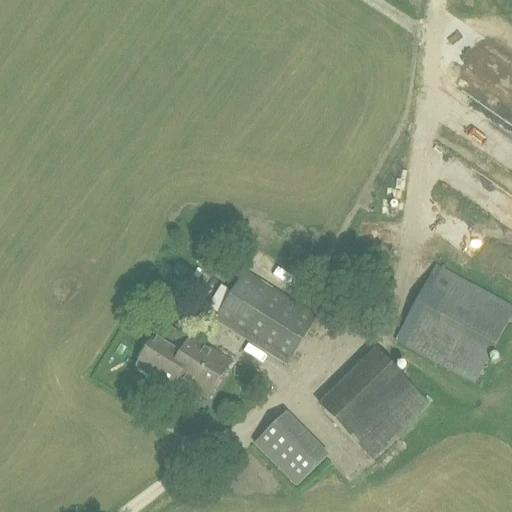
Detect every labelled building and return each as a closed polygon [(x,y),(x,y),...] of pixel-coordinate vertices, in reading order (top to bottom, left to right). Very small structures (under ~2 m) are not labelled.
[(475,384),(511,315),(511,307),(436,267),(396,341),(475,384)] [(287,365),(316,318),(244,273),(215,320),(287,365)] [(172,388),(177,380),(175,378),(193,349),(186,345),(182,352),(155,336),(137,367),(172,388)] [(175,378),(177,380),(208,399),(230,363),(190,339),(186,345),(193,349),(175,378)] [(375,349),(317,405),(373,461),(430,404),(375,349)] [(270,463),(304,431),(286,413),(253,445),(270,463)] [(304,431),(270,463),(296,485),(327,454),(304,431)]
